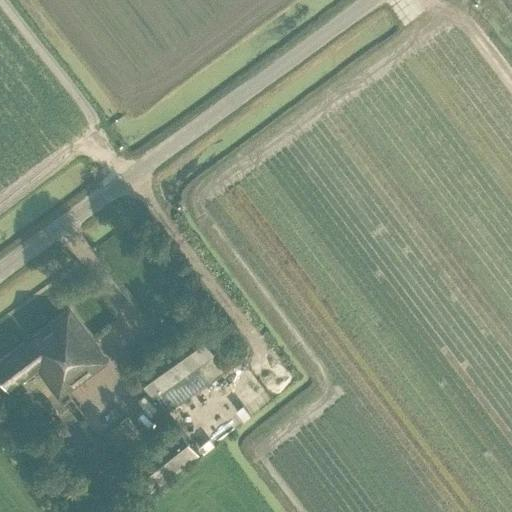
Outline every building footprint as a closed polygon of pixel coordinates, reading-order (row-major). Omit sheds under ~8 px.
[(0,380),(9,392),(37,372),(58,400),(108,363),(69,309),(0,360),(0,380)] [(225,370),(214,355),(216,353),(196,326),(135,369),(155,396),(156,396),(167,411),(225,370)] [(255,363),(248,374),(261,383),(268,372),(255,363)] [(86,385),(107,418),(115,413),(109,403),(122,394),(108,372),(86,385)] [(130,417),(108,433),(126,456),(147,440),(130,417)] [(220,452),(255,427),(248,418),(213,442),(220,452)] [(200,454),(180,427),(132,465),(153,491),(200,454)]
